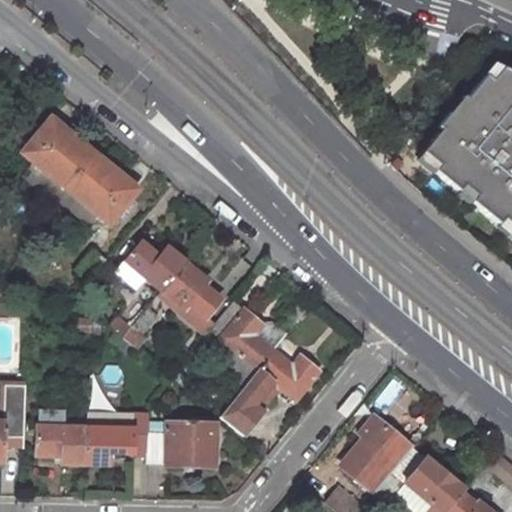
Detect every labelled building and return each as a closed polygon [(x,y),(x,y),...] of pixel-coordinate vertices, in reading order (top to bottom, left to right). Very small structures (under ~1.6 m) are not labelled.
[(511,73),(490,63),(481,74),(483,76),(463,99),(460,97),(434,128),(437,131),(418,154),(435,167),(431,173),(456,193),(460,188),(473,198),(468,203),(496,226),(501,221),(511,230),(511,73)] [(42,123),(16,154),(29,165),(60,191),(74,203),(102,169),(60,133),(58,136),(42,123)] [(60,191),(29,165),(18,177),(49,203),(60,191)] [(90,216),(101,226),(128,195),(114,182),(116,180),(102,169),(74,203),(90,216)] [(60,191),(49,203),(63,215),(74,203),(60,191)] [(79,228),(90,216),(74,203),(63,215),(79,228)] [(138,248),(123,267),(160,296),(182,269),(164,254),(156,263),(138,248)] [(103,264),(90,254),(74,274),(86,285),(103,264)] [(172,315),(192,332),(201,321),(203,319),(215,305),(194,287),(198,282),(182,269),(160,296),(176,310),(172,315)] [(145,315),(135,306),(122,322),(133,330),(145,315)] [(216,345),(239,316),(230,308),(212,330),(206,338),(216,345)] [(271,330),(257,331),(239,316),(216,345),(231,358),(220,374),(242,392),(255,377),(272,356),(284,341),(271,330)] [(192,332),(203,341),(206,338),(212,330),(201,321),(192,332)] [(129,352),(138,340),(130,332),(129,331),(118,343),(129,352)] [(292,407),(315,379),(295,362),(289,371),(272,356),(255,377),(272,391),(292,407)] [(256,411),(272,391),(255,377),(242,392),(218,421),(242,441),(261,416),(256,411)] [(1,416),(0,415),(0,442),(23,443),(24,390),(2,390),(1,416)] [(34,459),(59,459),(58,468),(84,469),(85,434),(60,433),(60,414),(36,414),(36,432),(35,432),(34,459)] [(105,470),(106,456),(145,458),(146,441),(147,428),(147,420),(86,417),(85,434),(84,469),(105,470)] [(405,452),(370,424),(355,442),(363,448),(341,476),(367,498),(371,493),(405,452)] [(165,441),(165,428),(147,428),(146,441),(165,441)] [(212,430),(165,428),(165,441),(165,471),(212,472),(212,430)] [(145,470),(165,471),(165,441),(146,441),(145,458),(145,470)] [(390,501),(402,511),(416,511),(421,507),(425,510),(422,511),(447,511),(458,500),(460,497),(405,452),(371,493),(386,505),(390,501)] [(355,511),(357,510),(333,490),(321,506),(328,511),(355,511)] [(481,511),(474,507),(471,510),(458,500),(447,511),(481,511)]
